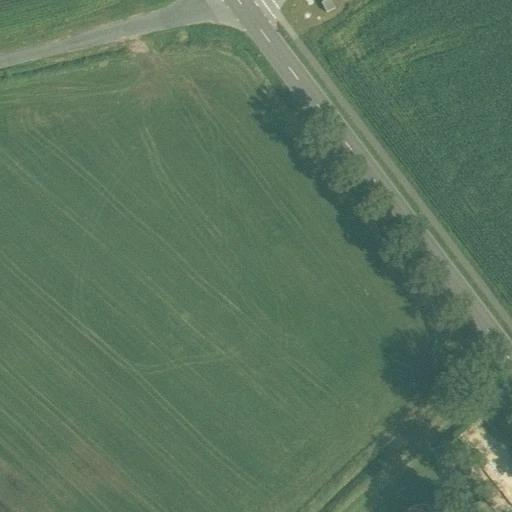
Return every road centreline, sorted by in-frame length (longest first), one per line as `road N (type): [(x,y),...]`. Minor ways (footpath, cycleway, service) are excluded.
road 1 (secondary): [(237,3),(511,366)]
road 2 (unclassified): [(237,3),(0,59)]
